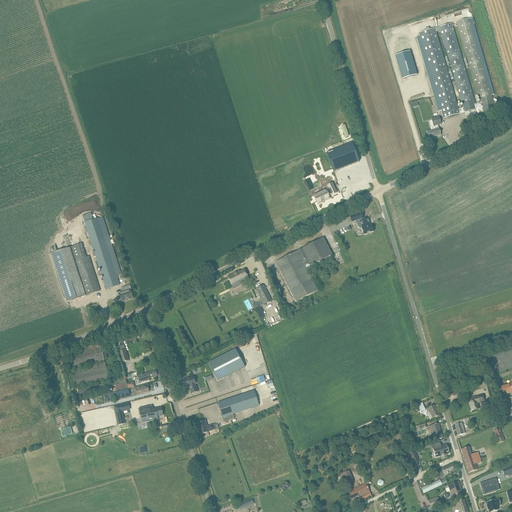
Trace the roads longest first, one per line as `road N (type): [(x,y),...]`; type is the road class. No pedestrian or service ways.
road 1 (unclassified): [(459,457),(377,191)]
road 2 (unclassified): [(145,311),(377,191)]
road 3 (unclassified): [(210,511),(145,311)]
road 4 (unclassified): [(377,191),(322,0)]
road 5 (unclassified): [(0,370),(145,311)]
road 6 (unclassified): [(377,191),(511,116)]
